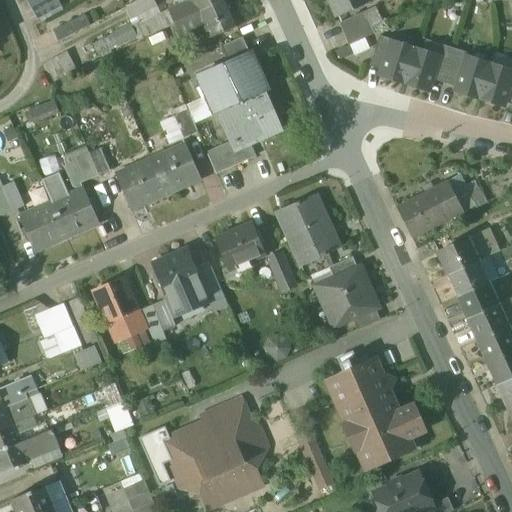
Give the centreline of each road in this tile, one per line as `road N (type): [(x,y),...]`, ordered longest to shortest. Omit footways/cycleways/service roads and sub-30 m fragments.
road 1 (residential): [(0,307),(356,151)]
road 2 (residential): [(511,496),(356,151)]
road 3 (residential): [(335,105),(511,137)]
